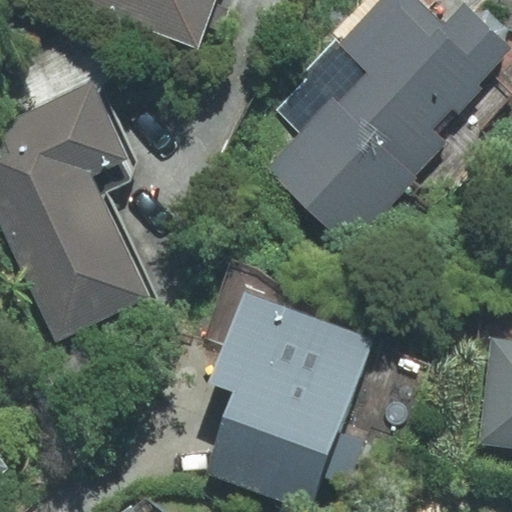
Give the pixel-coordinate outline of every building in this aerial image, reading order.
[(48,0),(48,2),(194,53),(212,0),(48,0)] [(261,164),(343,244),(441,142),(431,133),(472,89),(469,85),(500,53),(453,7),(435,26),(408,0),(374,0),(338,38),(367,65),(334,100),(328,94),(261,164)] [(0,218),(65,347),(144,305),(83,186),(127,163),(89,88),(0,133),(0,218)] [(351,482),(366,442),(340,433),(374,339),(242,292),(213,373),(238,382),(207,469),(313,506),(326,473),(351,482)] [(511,341),(496,340),(485,446),(511,448),(511,341)]
